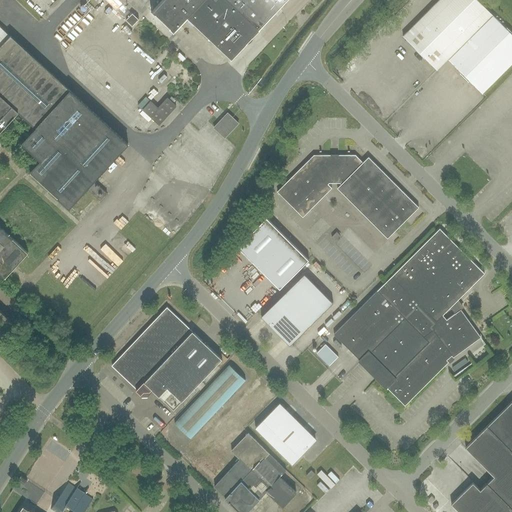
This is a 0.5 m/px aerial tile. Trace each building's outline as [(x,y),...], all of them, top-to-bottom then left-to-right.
[(162,0),(151,12),(155,16),(156,15),(171,29),(170,29),(174,33),(188,18),(232,60),(288,0),(162,0)] [(425,14),(461,50),(494,16),(493,15),(477,0),(439,0),(431,9),(429,7),(424,12),(425,14)] [(133,25),(139,18),(133,13),(126,19),(133,25)] [(450,60),(461,50),(425,14),(403,36),(437,70),(448,59),(450,60)] [(511,34),(494,16),(461,50),(450,60),(483,93),(511,64),(511,34)] [(0,132),(17,114),(34,130),(21,144),(40,161),(30,172),(69,209),(87,189),(94,181),(129,143),(71,89),(12,35),(10,37),(0,28),(0,132)] [(158,109),(151,102),(142,111),(159,127),(177,107),(167,99),(158,109)] [(228,114),(214,129),(225,139),(239,124),(228,114)] [(419,207),(369,157),(363,163),(356,155),(314,155),(307,163),(278,192),(303,217),(332,188),(328,184),(330,183),(340,183),(342,184),(338,188),(388,238),(419,207)] [(94,181),(87,189),(95,197),(96,197),(100,201),(107,193),(94,181)] [(280,289),(309,260),(267,218),(238,247),(280,289)] [(3,270),(8,275),(20,261),(18,255),(15,244),(13,243),(15,249),(13,252),(15,259),(12,262),(8,259),(7,254),(0,256),(0,252),(12,240),(9,232),(0,223),(0,267),(2,270),(3,270)] [(485,273),(440,229),(334,334),(362,362),(364,360),(388,383),(386,386),(405,405),(449,362),(447,360),(452,356),(454,357),(481,337),(461,310),(447,320),(443,315),(485,273)] [(341,236),(337,232),(332,237),(336,241),(341,236)] [(304,274),(262,316),(290,345),(333,302),(304,274)] [(137,389),(137,390),(141,395),(145,391),(150,391),(152,390),(174,410),(223,359),(168,307),(113,366),(137,389)] [(317,353),(330,365),(338,356),(326,344),(317,353)] [(245,381),(229,366),(175,423),(191,439),(245,381)] [(511,511),(511,401),(465,448),(494,477),(481,490),(473,483),(451,504),(458,511),(511,511)] [(256,428),(279,451),(303,427),(279,404),(256,428)] [(155,410),(151,415),(159,422),(163,417),(155,410)] [(316,441),(303,427),(279,451),(293,464),(316,441)] [(215,486),(226,498),(240,511),(248,511),(267,492),(283,507),(297,492),(280,477),(287,470),(249,433),(232,451),(239,458),(236,461),(238,462),(215,486)] [(311,480),(316,475),(312,471),(306,476),(311,480)] [(85,511),(94,499),(86,493),(84,495),(77,490),(78,488),(70,482),(52,510),(55,511),(46,511),(28,500),(20,511),(85,511)]
